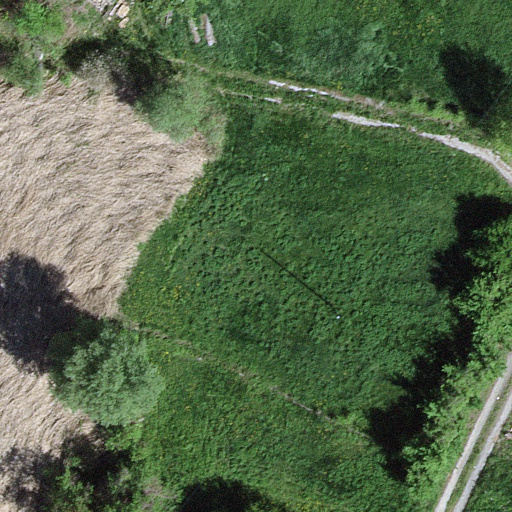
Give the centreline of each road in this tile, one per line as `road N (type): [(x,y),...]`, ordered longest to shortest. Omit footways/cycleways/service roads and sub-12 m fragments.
road 1 (track): [(511,161),(0,41)]
road 2 (track): [(442,511),(511,334)]
